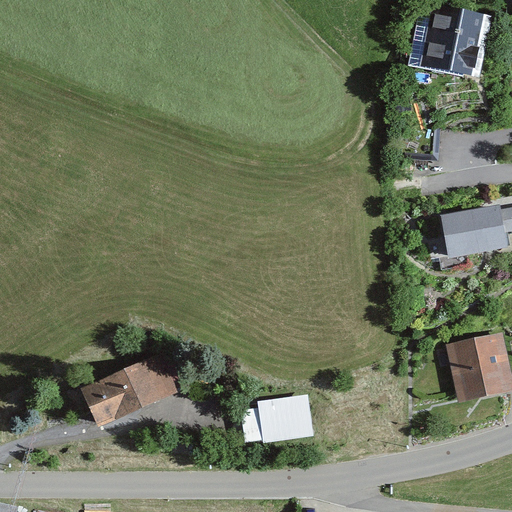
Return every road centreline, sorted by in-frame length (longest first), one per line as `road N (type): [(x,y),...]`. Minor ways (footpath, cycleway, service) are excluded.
road 1 (tertiary): [(511,441),(323,490),(0,488)]
road 2 (residential): [(185,417),(76,432),(0,459)]
